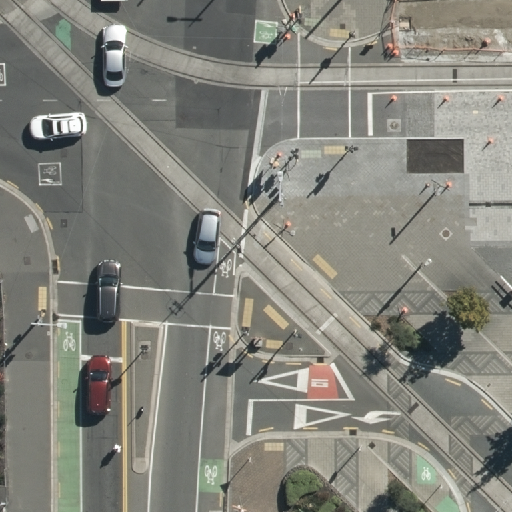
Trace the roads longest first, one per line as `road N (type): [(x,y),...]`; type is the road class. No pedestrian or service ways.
road 1 (secondary): [(103,511),(103,300),(122,105)]
road 2 (residential): [(511,476),(475,439),(413,407),(350,397),(181,393)]
road 3 (residential): [(213,106),(511,103)]
road 4 (secondary): [(213,106),(181,393)]
road 5 (tertiary): [(0,105),(122,105)]
